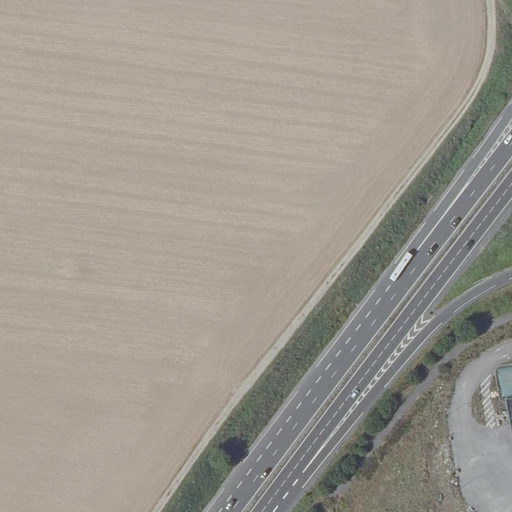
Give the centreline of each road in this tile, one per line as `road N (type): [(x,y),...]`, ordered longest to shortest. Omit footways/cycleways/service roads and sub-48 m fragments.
road 1 (track): [(483,0),(483,55),(470,89),(151,511)]
road 2 (trunk): [(260,511),(511,184)]
road 3 (trunk): [(275,511),(433,328),(511,276)]
road 4 (trunk): [(511,112),(379,296),(376,318)]
road 5 (trunk): [(376,318),(232,511)]
road 6 (trunk): [(511,142),(376,318)]
